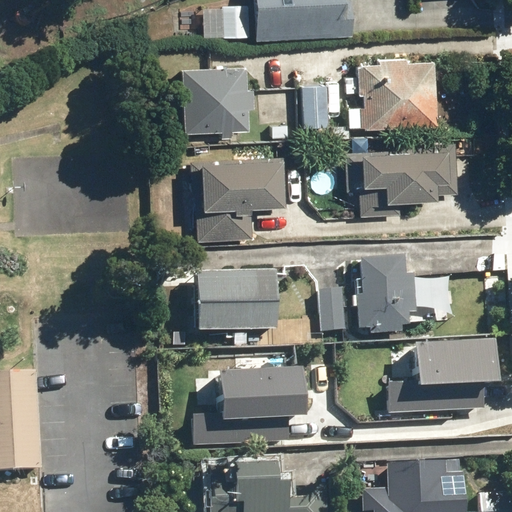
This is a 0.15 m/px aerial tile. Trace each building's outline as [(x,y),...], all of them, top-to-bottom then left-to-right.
[(247,0),(249,37),(347,34),(345,0),(247,0)] [(218,37),(244,36),(243,3),(217,4),(218,37)] [(358,127),(430,125),(429,59),(403,60),(403,56),(372,57),(372,61),(351,62),(352,93),(357,93),(358,104),(342,104),(343,126),(358,126),(358,127)] [(179,130),(242,127),(239,66),(177,68),(179,130)] [(297,126),(322,125),(321,84),(296,85),(297,126)] [(452,192),(450,142),(395,144),(395,149),(339,151),(341,190),(354,189),(355,215),(397,213),(396,200),(431,199),(431,193),(452,192)] [(246,205),(281,204),(279,157),(185,161),(186,191),(191,191),(193,238),(247,236),(246,205)] [(404,313),(411,313),(409,275),(399,275),(398,257),(355,259),(357,296),(351,297),(353,330),(364,329),(365,335),(396,334),(396,327),(404,327),(404,313)] [(192,333),(272,332),(271,272),(191,273),(192,333)] [(316,332),(342,331),(340,289),(314,290),(316,332)] [(384,410),(482,406),(481,377),(488,377),(487,338),(406,340),(407,377),(383,378),(384,410)] [(215,368),(218,412),(190,414),(192,441),(287,435),(286,414),(299,413),(296,363),(215,368)] [(31,370),(0,371),(0,470),(36,469),(31,370)] [(369,511),(460,511),(459,472),(442,473),(442,461),(383,464),(384,489),(357,490),(358,511),(370,511),(369,511)] [(204,511),(322,511),(321,486),(271,487),(271,463),(203,466),(204,511)] [(475,511),(511,511),(511,491),(475,494),(475,511)]
